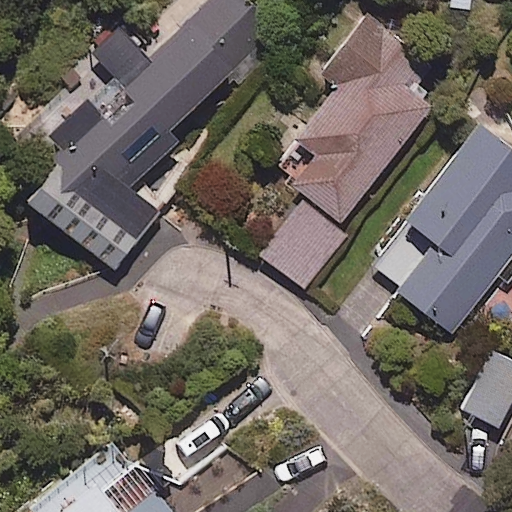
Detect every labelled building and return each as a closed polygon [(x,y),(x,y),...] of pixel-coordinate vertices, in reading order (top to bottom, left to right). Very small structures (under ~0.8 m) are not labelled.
[(265,31),(230,0),(207,0),(123,94),(106,78),(37,154),(53,168),(13,213),(107,274),(156,220),(127,194),(172,144),(166,139),(265,31)] [(423,58),(366,15),(319,77),(334,89),(272,171),(306,196),(261,256),(304,289),(348,232),(340,226),(433,102),(405,81),(423,58)] [(371,262),(401,285),(394,295),(449,338),(511,257),(511,153),(477,126),(400,224),(371,262)] [(511,401),(511,365),(490,354),(458,413),(495,433),(511,401)] [(181,511),(124,439),(35,509),(37,511),(181,511)]
